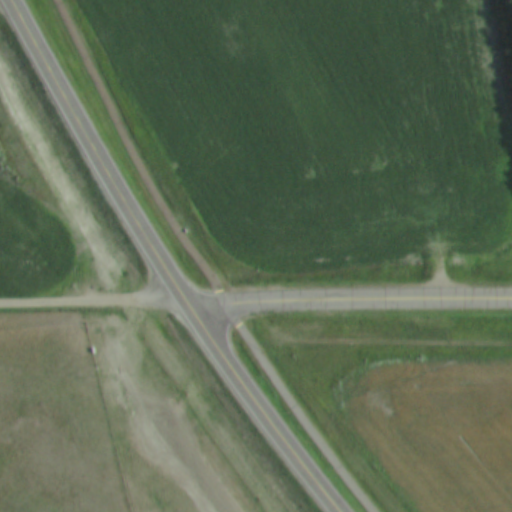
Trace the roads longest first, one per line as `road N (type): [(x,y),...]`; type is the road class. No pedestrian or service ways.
road 1 (secondary): [(338,511),(237,384),(5,0)]
road 2 (residential): [(187,307),(511,298)]
